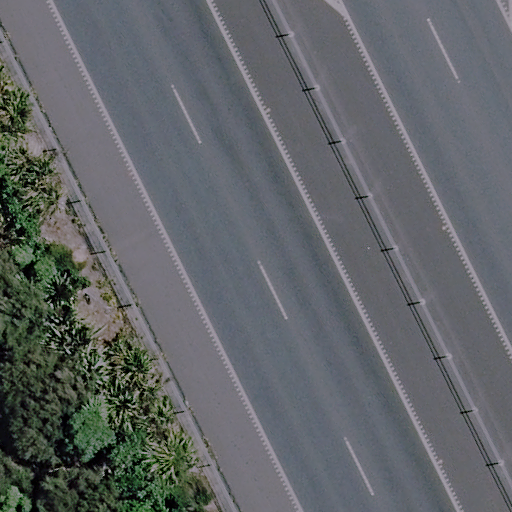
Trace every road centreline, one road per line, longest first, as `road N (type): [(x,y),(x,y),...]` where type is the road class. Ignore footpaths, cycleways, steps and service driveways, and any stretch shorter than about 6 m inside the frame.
road 1 (motorway): [(373,511),(122,0)]
road 2 (motorway): [(431,0),(511,165)]
